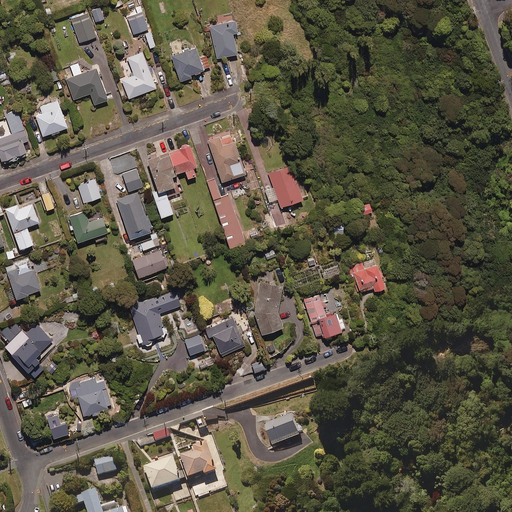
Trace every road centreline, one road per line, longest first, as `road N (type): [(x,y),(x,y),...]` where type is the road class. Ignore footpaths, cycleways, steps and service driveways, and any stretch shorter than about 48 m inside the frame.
road 1 (residential): [(28,465),(346,351)]
road 2 (residential): [(0,182),(230,100)]
